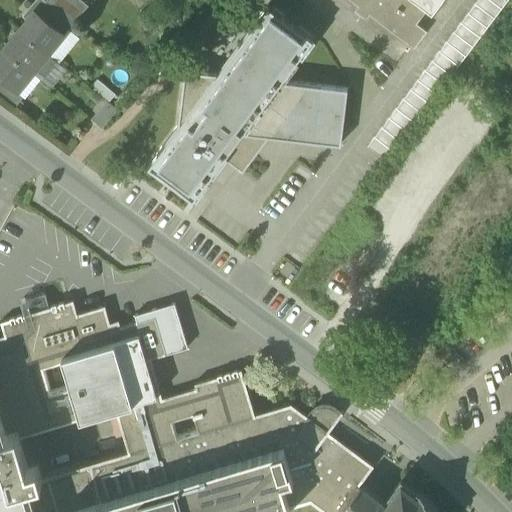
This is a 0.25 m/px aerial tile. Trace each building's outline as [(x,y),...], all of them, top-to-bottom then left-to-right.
[(61,32),(70,21),(47,2),(44,0),(34,0),(29,6),(35,10),(61,32)] [(48,0),(47,2),(70,21),(85,2),(82,0),(48,0)] [(416,24),(427,9),(414,0),(351,0),(414,47),(426,31),(416,24)] [(414,0),(427,9),(432,13),(441,0),(414,0)] [(477,0),(475,3),(494,18),(501,8),(490,0),(477,0)] [(490,0),(501,8),(507,0),(490,0)] [(243,131),(281,80),(313,37),(267,3),(216,73),(178,124),(148,164),(193,198),(226,153),(243,131)] [(468,13),(487,27),(494,18),(475,3),(468,13)] [(35,10),(19,30),(45,51),(61,32),(35,10)] [(461,22),(480,37),(487,27),(468,13),(461,22)] [(453,32),(472,46),(480,37),(461,22),(453,32)] [(4,48),(30,70),(45,51),(19,30),(4,48)] [(61,32),(45,51),(48,53),(64,34),(61,32)] [(446,41),(465,56),(472,46),(453,32),(446,41)] [(439,51),(458,65),(465,56),(446,41),(439,51)] [(14,89),(30,70),(4,48),(0,52),(0,77),(2,79),(14,89)] [(432,60),(451,75),(458,65),(439,51),(432,60)] [(46,53),(32,69),(38,74),(52,58),(46,53)] [(54,59),(39,75),(49,84),(64,68),(54,59)] [(425,70),(444,84),(451,75),(432,60),(425,70)] [(178,124),(216,73),(185,69),(178,124)] [(17,91),(33,72),(30,70),(14,89),(17,91)] [(417,79),(437,94),(444,84),(425,70),(417,79)] [(0,81),(0,93),(16,106),(23,97),(17,91),(14,89),(2,79),(0,81)] [(410,89),(429,103),(437,94),(417,79),(410,89)] [(243,131),(260,134),(341,144),(347,88),(281,80),(243,131)] [(403,99),(422,113),(429,103),(410,89),(403,99)] [(396,108),(415,122),(422,113),(403,99),(396,108)] [(93,121),(101,128),(116,110),(108,103),(93,121)] [(389,118),(408,132),(415,122),(396,108),(389,118)] [(382,127),(401,141),(408,132),(389,118),(382,127)] [(374,137),(394,151),(401,141),(382,127),(374,137)] [(260,134),(243,131),(226,153),(239,163),(260,134)] [(367,146),(386,160),(394,151),(374,137),(367,146)] [(20,437),(81,418),(72,388),(50,394),(42,367),(64,361),(144,337),(139,320),(136,320),(112,328),(105,305),(77,314),(73,299),(1,321),(5,335),(0,336),(0,451),(22,445),(20,437)] [(144,337),(150,357),(188,347),(174,302),(135,315),(136,320),(139,320),(144,337)] [(150,357),(144,337),(64,361),(72,388),(81,418),(115,408),(128,452),(129,452),(177,438),(171,421),(193,414),(199,432),(255,415),(255,414),(241,370),(195,383),(196,388),(162,398),(150,357)] [(360,483),(374,465),(328,431),(309,417),(292,404),(255,414),(255,415),(199,432),(177,438),(129,452),(128,452),(42,477),(38,463),(28,466),(0,473),(0,511),(272,511),(311,500),(325,511),(338,511),(339,511),(360,483)] [(328,431),(343,411),(342,410),(340,413),(333,409),(327,408),(322,408),(315,412),(309,417),(328,431)] [(0,473),(28,466),(22,445),(0,451),(0,473)] [(438,511),(437,511),(439,509),(418,489),(416,491),(401,479),(385,501),(360,483),(339,511),(438,511)] [(325,511),(311,500),(272,511),(325,511)]
